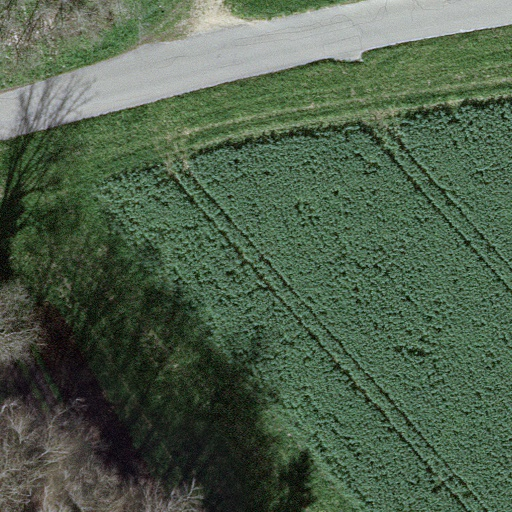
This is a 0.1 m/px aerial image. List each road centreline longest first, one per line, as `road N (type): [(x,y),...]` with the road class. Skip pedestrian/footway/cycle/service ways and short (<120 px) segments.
road 1 (unclassified): [(0,113),(161,69),(501,0)]
road 2 (track): [(0,247),(193,511)]
